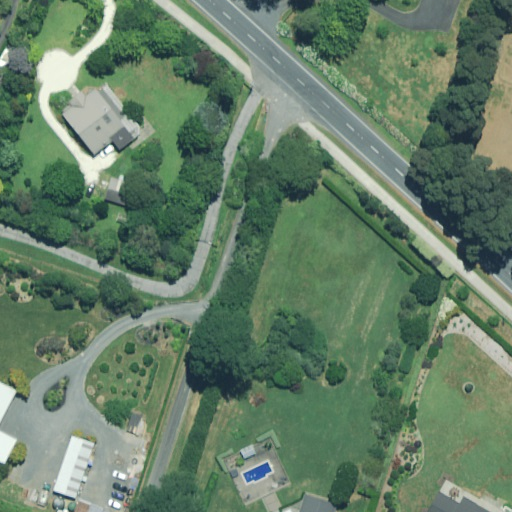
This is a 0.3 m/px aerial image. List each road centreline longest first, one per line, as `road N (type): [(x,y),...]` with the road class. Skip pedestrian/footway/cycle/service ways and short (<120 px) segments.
road 1 (residential): [(297,77),(147,511)]
road 2 (residential): [(297,77),(511,274)]
